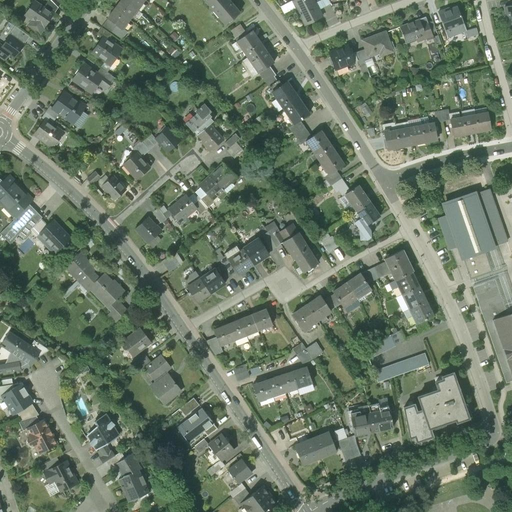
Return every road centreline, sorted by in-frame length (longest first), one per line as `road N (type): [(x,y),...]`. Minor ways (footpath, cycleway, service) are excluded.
road 1 (residential): [(410,230),(457,321),(493,436),(304,511)]
road 2 (residential): [(183,330),(276,277),(294,294),(410,230)]
road 3 (tertiary): [(183,330),(304,511)]
road 4 (residential): [(296,47),(382,180)]
road 5 (residential): [(92,0),(0,127)]
road 6 (residential): [(86,511),(104,503),(41,383)]
road 7 (tertiary): [(0,134),(108,228)]
road 8 (residential): [(382,180),(511,147)]
road 9 (residential): [(296,47),(419,0)]
road 10 (residential): [(480,0),(511,123)]
road 11 (tertiary): [(108,228),(183,330)]
